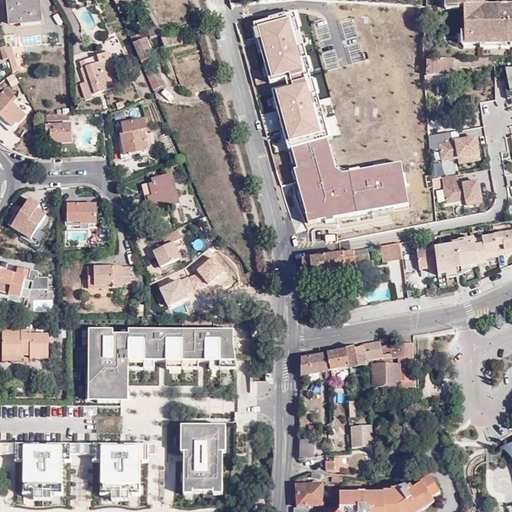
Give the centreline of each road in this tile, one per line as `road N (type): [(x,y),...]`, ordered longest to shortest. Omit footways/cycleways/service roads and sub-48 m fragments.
road 1 (residential): [(282,254),(492,217),(501,206),(489,121)]
road 2 (secondary): [(212,0),(282,254)]
road 3 (residential): [(286,338),(511,294)]
road 4 (unknown): [(337,0),(326,192)]
road 5 (secondary): [(286,338),(278,511)]
road 6 (residential): [(14,178),(100,176),(116,211)]
